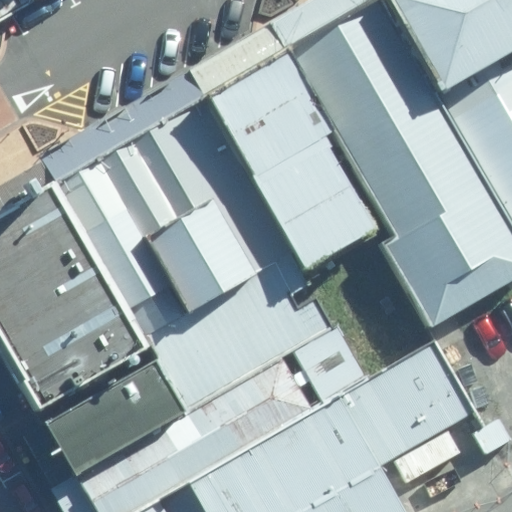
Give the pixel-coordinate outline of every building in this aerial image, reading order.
[(312,0),(282,17),(298,44),(347,126),(340,130),(394,222),(401,233),(385,242),(435,329),(511,283),(511,204),(447,94),(391,0),(312,0)] [(511,0),(391,0),(447,94),(511,204),(511,0)] [(298,44),(282,17),(193,67),(210,96),(308,271),(394,222),(340,130),(347,126),(298,44)] [(208,103),(67,181),(160,350),(164,358),(190,404),(331,327),(208,103)] [(67,181),(0,218),(0,334),(45,414),(160,350),(67,181)] [(193,409),(76,474),(98,511),(128,511),(368,376),(340,326),(193,409)] [(412,511),(385,465),(474,414),(432,341),(135,511),(412,511)] [(164,358),(27,434),(55,485),(76,474),(193,409),(190,404),(164,358)]
